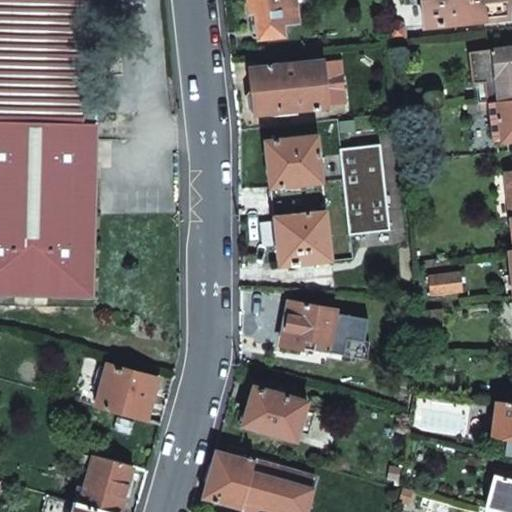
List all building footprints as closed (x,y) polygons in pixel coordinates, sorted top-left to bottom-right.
[(0,0),(0,293),(93,296),(97,153),(97,138),(64,137),(64,122),(83,123),(86,0),(0,0)] [(258,20),(259,37),(284,35),(283,23),(298,22),(295,0),(249,0),(250,3),(256,3),(258,20)] [(422,0),(424,26),(510,17),(508,0),(422,0)] [(389,24),(391,39),(406,37),(406,25),(402,23),(389,24)] [(490,80),(493,103),(511,100),(511,47),(472,52),(475,82),(490,80)] [(254,91),(257,113),(327,106),(322,61),(252,69),(254,91)] [(489,110),(492,142),(511,139),(511,100),(493,103),(467,105),(469,118),(481,117),(480,111),(489,110)] [(273,203),(280,266),(331,259),(318,135),(266,140),(273,203)] [(511,173),(494,175),(497,201),(510,199),(511,221),(511,173)] [(429,276),(431,294),(462,291),(460,272),(429,276)] [(308,278),(308,289),(333,291),(334,280),(308,278)] [(285,323),(281,344),(315,351),(317,341),(331,344),(336,310),(289,301),(285,323)] [(3,331),(0,341),(0,345),(15,349),(19,335),(3,331)] [(107,363),(96,405),(147,420),(153,398),(159,377),(107,363)] [(250,405),(243,425),(297,440),(299,432),(308,434),(315,413),(305,411),(308,401),(256,386),(250,405)] [(508,437),(506,454),(511,454),(511,402),(497,401),(493,435),(508,437)] [(209,473),(202,498),(253,511),(306,511),(316,477),(279,467),(280,462),(258,455),(256,460),(243,457),(245,449),(229,445),(227,452),(216,449),(209,473)] [(94,455),(81,501),(120,511),(126,489),(133,466),(94,455)] [(405,467),(404,481),(414,482),(416,469),(405,467)] [(511,511),(511,478),(495,474),(487,507),(504,511),(511,511)] [(119,511),(120,511),(81,501),(68,498),(64,511),(119,511)]
